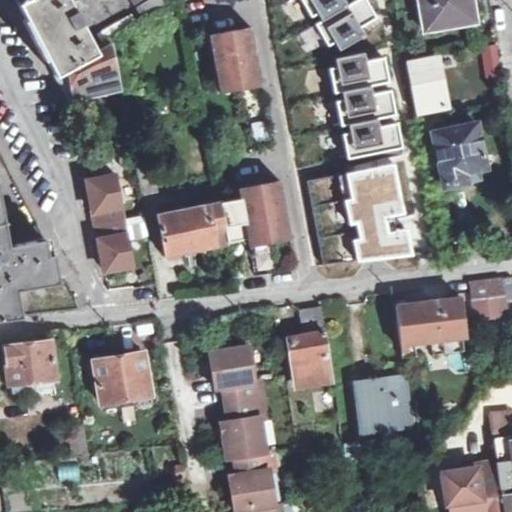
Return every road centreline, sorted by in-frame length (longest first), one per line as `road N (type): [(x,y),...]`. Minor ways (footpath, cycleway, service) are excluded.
road 1 (residential): [(511,266),(98,318)]
road 2 (residential): [(0,57),(72,208),(98,318)]
